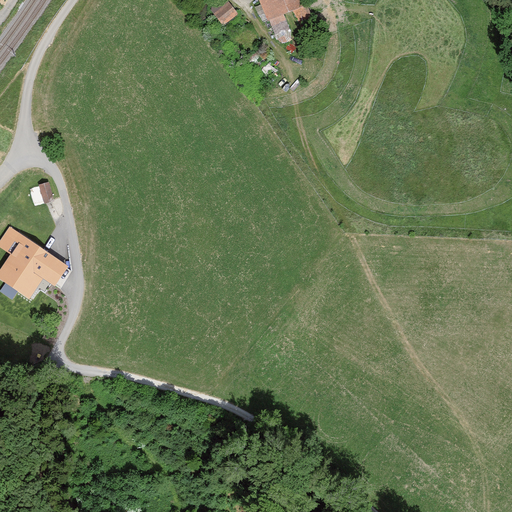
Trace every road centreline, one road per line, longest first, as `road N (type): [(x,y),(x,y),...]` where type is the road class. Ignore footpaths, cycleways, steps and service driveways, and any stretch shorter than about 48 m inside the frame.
road 1 (track): [(52,359),(235,409),(368,511)]
road 2 (unclassified): [(19,148),(56,174),(79,288),(37,386),(0,430)]
road 3 (unclassified): [(19,148),(33,68),(73,0)]
road 4 (track): [(37,386),(45,455),(78,511)]
